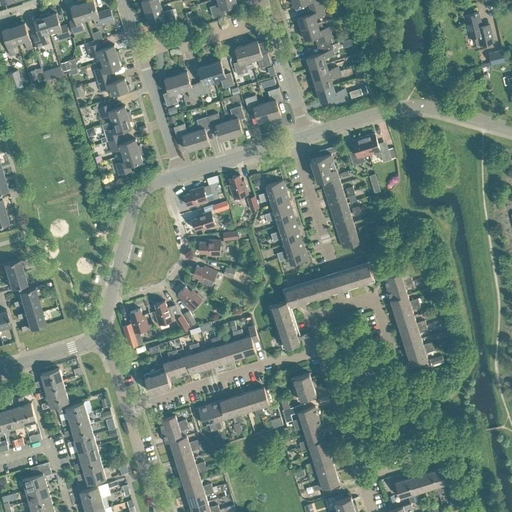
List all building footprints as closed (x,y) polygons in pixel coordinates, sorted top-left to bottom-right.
[(81,20),(87,18),(81,0),(76,0),(78,3),(71,5),(75,18),(69,20),(73,32),(84,29),(81,20)] [(81,0),(87,18),(93,16),(96,25),(113,20),(109,8),(98,11),(94,0),(86,0),(87,0),(86,0),(81,0)] [(142,0),(145,9),(161,4),(159,0),(142,0)] [(235,0),(218,0),(219,2),(209,5),(213,16),(225,12),(224,7),(237,3),(235,0)] [(298,28),(317,22),(315,17),(325,14),(321,3),(309,6),(311,12),(298,16),(300,23),(297,24),(298,28)] [(161,4),(145,9),(149,21),(162,16),(164,22),(176,19),(172,7),(163,11),(161,4)] [(187,18),(194,16),(192,9),(185,11),(187,18)] [(44,12),(50,31),(57,29),(60,39),(70,35),(67,23),(61,25),(56,12),(50,14),(49,11),(44,12)] [(483,29),(479,11),(464,15),(467,28),(466,28),(467,36),(474,35),(477,45),(494,41),(490,27),(483,29)] [(44,33),(50,31),(44,12),(40,14),(41,17),(34,19),(38,32),(33,34),(37,46),(47,43),(44,33)] [(12,22),(18,41),(25,39),(28,49),(33,47),(25,22),(18,24),(17,21),(12,22)] [(314,36),(317,47),(331,42),(334,41),(330,26),(326,27),(323,25),(321,21),(317,22),(298,28),(300,33),(303,32),(305,39),(314,36)] [(12,43),(18,41),(12,22),(8,24),(9,27),(3,29),(11,54),(15,53),(12,43)] [(246,43),(251,59),(257,57),(260,67),(264,65),(268,77),(276,74),(272,63),(271,63),(267,51),(262,53),(257,40),(246,43)] [(102,59),(121,53),(119,49),(116,50),(114,43),(101,48),(99,42),(87,46),(90,56),(100,53),(102,59)] [(309,62),(306,63),(307,68),(326,62),(324,56),(334,53),(332,48),(334,47),(333,43),(332,43),(331,42),(317,47),(319,52),(307,56),(309,62)] [(245,61),(251,59),(246,43),(235,47),(239,60),(234,62),(237,74),(248,70),(245,61)] [(491,63),(505,60),(503,49),(488,52),(491,63)] [(360,58),(359,52),(352,54),(354,60),(360,58)] [(97,79),(109,75),(108,70),(121,66),(119,59),(122,58),(121,53),(102,59),(98,60),(100,67),(94,69),(97,79)] [(77,56),(62,59),(64,68),(78,65),(77,56)] [(209,63),(214,79),(220,77),(223,87),(234,83),(230,71),(225,73),(220,60),(209,63)] [(314,78),(339,70),(338,65),(328,68),(326,62),(307,68),(309,72),(312,71),(314,78)] [(208,81),(214,79),(209,63),(198,67),(202,80),(196,82),(200,94),(211,90),(208,81)] [(365,74),(363,67),(356,70),(358,76),(365,74)] [(11,86),(23,82),(19,68),(6,72),(11,86)] [(28,70),(31,79),(38,77),(35,68),(28,70)] [(200,94),(196,82),(191,84),(187,70),(175,74),(180,89),(187,87),(190,97),(200,94)] [(314,90),(333,84),(331,78),(341,75),(339,70),(314,78),(316,84),(313,85),(314,90)] [(174,91),(180,89),(175,74),(165,77),(169,90),(163,92),(167,104),(177,101),(174,91)] [(109,75),(97,79),(101,90),(107,88),(108,93),(110,94),(131,88),(130,83),(127,84),(125,77),(111,81),(109,75)] [(333,84),(314,90),(316,94),(318,93),(321,100),(346,92),(345,87),(335,91),(333,84)] [(349,90),(351,97),(368,91),(366,84),(360,86),(360,87),(349,90)] [(80,85),(74,87),(76,96),(83,94),(80,85)] [(239,92),(237,86),(231,88),(233,94),(239,92)] [(264,101),(269,117),(281,113),(276,100),(282,98),(278,86),(268,90),(271,99),(264,101)] [(269,117),(264,101),(259,103),(256,94),(245,97),(249,109),(254,107),(259,120),(269,117)] [(112,120),(131,114),(130,110),(127,111),(125,104),(111,108),(108,99),(96,103),(96,104),(93,105),(95,111),(99,110),(101,117),(111,114),(112,120)] [(227,119),(232,135),(243,132),(239,118),(244,116),(241,104),(230,108),(233,117),(227,119)] [(177,111),(176,105),(167,107),(169,113),(177,111)] [(232,135),(227,119),(221,121),(218,112),(207,115),(211,127),(217,125),(221,138),(232,135)] [(108,140),(120,136),(118,131),(132,126),(130,120),(133,119),(131,114),(112,120),(109,121),(111,127),(105,129),(108,140)] [(206,129),(211,127),(207,115),(197,118),(200,128),(193,130),(198,146),(210,142),(206,129)] [(198,146),(193,130),(187,132),(184,122),(174,125),(177,138),(183,136),(187,149),(198,146)] [(364,136),(369,153),(375,151),(377,156),(381,154),(383,160),(395,156),(392,146),(389,148),(386,140),(378,142),(375,132),(364,136)] [(123,153),(142,147),(140,143),(138,144),(135,137),(122,142),(120,136),(108,140),(112,151),(121,147),(123,153)] [(363,155),(369,153),(364,136),(352,139),(355,149),(350,151),(353,163),(364,160),(363,155)] [(317,179),(321,178),(338,173),(331,152),(340,149),(338,144),(318,150),(320,155),(311,158),(317,179)] [(142,147),(123,153),(120,154),(122,161),(116,163),(119,173),(131,170),(129,164),(143,160),(140,153),(143,152),(142,147)] [(380,188),(374,171),(368,173),(374,190),(380,188)] [(242,180),(240,173),(229,176),(231,183),(229,184),(233,197),(248,192),(244,179),(242,180)] [(324,188),(341,182),(338,173),(321,178),(324,188)] [(209,183),(219,180),(217,174),(207,177),(209,183)] [(106,188),(116,185),(114,178),(104,181),(106,188)] [(269,194),(286,189),(283,179),(266,184),(269,194)] [(327,197),(344,192),(341,182),(324,188),(327,197)] [(190,191),(184,193),(187,204),(194,201),(194,204),(208,200),(208,199),(213,198),(208,184),(203,185),(190,189),(190,191)] [(272,204),(289,198),(286,189),(269,194),(272,204)] [(330,207),(347,202),(344,192),(327,197),(330,207)] [(251,209),(260,206),(256,194),(247,196),(251,209)] [(275,213),(292,208),(289,198),(272,204),(275,213)] [(334,217),(350,212),(347,202),(330,207),(334,217)] [(278,223),(295,218),(292,208),(275,213),(278,223)] [(0,223),(8,221),(5,209),(0,210),(0,223)] [(202,228),(216,224),(211,209),(197,213),(198,216),(191,218),(195,228),(201,226),(202,228)] [(337,227),(353,221),(350,212),(334,217),(337,227)] [(282,233),(298,228),(295,218),(278,223),(282,233)] [(340,236),(356,231),(353,221),(337,227),(340,236)] [(285,243),(301,237),(298,228),(282,233),(285,243)] [(225,239),(239,237),(238,229),(224,231),(225,239)] [(356,231),(340,236),(343,246),(359,241),(356,231)] [(288,252),(304,247),(301,237),(285,243),(288,252)] [(220,254),(221,238),(206,238),(206,241),(199,240),(199,251),(206,251),(206,254),(220,254)] [(304,247),(288,252),(291,262),(307,257),(304,247)] [(375,275),(380,273),(375,257),(370,259),(375,275)] [(8,275),(23,270),(19,258),(4,263),(8,275)] [(323,277),(286,289),(289,298),(291,305),(328,294),(329,293),(333,292),(339,290),(342,289),(349,287),(374,279),(373,275),(369,262),(345,270),(337,272),(333,274),(328,275),(323,277)] [(203,267),(197,264),(193,274),(199,276),(198,279),(211,284),(217,270),(204,264),(203,267)] [(233,276),(236,269),(224,264),(221,271),(233,276)] [(23,270),(8,275),(11,287),(27,283),(23,270)] [(387,287),(412,280),(411,275),(402,278),(400,271),(384,276),(387,287)] [(391,298),(407,293),(405,287),(414,284),(412,280),(387,287),(391,298)] [(190,290),(185,285),(178,292),(183,297),(181,299),(191,309),(202,298),(192,288),(190,290)] [(22,303),(38,298),(34,286),(19,290),(22,303)] [(394,309),(419,301),(418,297),(409,300),(407,293),(391,298),(394,309)] [(26,315),(42,310),(38,298),(22,303),(26,315)] [(160,323),(174,319),(169,305),(167,306),(165,299),(155,303),(157,309),(155,310),(160,323)] [(286,299),(269,304),(283,346),(300,341),(299,338),(305,336),(304,333),(298,335),(286,299)] [(398,320),(414,315),(412,308),(420,306),(419,301),(394,309),(398,320)] [(142,314),(140,307),(130,310),(132,317),(130,318),(132,325),(124,328),(130,346),(140,343),(136,331),(149,327),(145,313),(142,314)] [(0,309),(0,326),(10,324),(5,308),(0,309)] [(42,310),(26,315),(30,328),(45,323),(42,310)] [(184,313),(191,325),(196,322),(189,310),(184,313)] [(189,326),(182,313),(175,316),(183,329),(189,326)] [(401,331),(426,323),(425,319),(416,321),(414,315),(398,320),(401,331)] [(404,342),(421,337),(419,330),(427,327),(426,323),(401,331),(404,342)] [(237,329),(245,354),(256,350),(254,342),(259,340),(254,324),(248,326),(250,334),(244,336),(241,327),(237,329)] [(234,357),(245,354),(237,329),(233,330),(235,339),(229,341),(234,357)] [(234,357),(229,341),(222,343),(220,334),(215,336),(223,361),(234,357)] [(212,364),(223,361),(215,336),(211,337),(214,346),(207,348),(212,364)] [(408,353),(433,345),(431,340),(423,343),(421,337),(404,342),(408,353)] [(212,364),(207,348),(201,350),(198,341),(194,343),(202,368),(212,364)] [(191,371),(202,368),(194,343),(189,344),(192,352),(185,354),(191,371)] [(151,353),(160,350),(158,344),(149,347),(151,353)] [(433,345),(408,353),(411,364),(428,359),(426,352),(434,349),(433,345)] [(191,371),(185,354),(179,357),(176,348),(172,349),(180,374),(191,371)] [(169,378),(180,374),(172,349),(167,351),(170,359),(163,361),(165,366),(169,378)] [(432,364),(445,360),(442,353),(430,357),(432,364)] [(171,384),(169,378),(165,366),(144,372),(150,390),(157,388),(159,392),(165,390),(164,386),(171,384)] [(44,383),(63,378),(59,367),(41,372),(44,383)] [(312,379),(309,371),(291,377),(298,398),(316,393),(314,385),(318,384),(316,377),(312,379)] [(48,395),(66,389),(63,378),(44,383),(48,395)] [(253,389),(261,414),(265,413),(263,404),(269,402),(270,405),(277,403),(271,386),(265,388),(264,386),(253,389)] [(66,389),(48,395),(51,406),(69,400),(66,389)] [(256,415),(261,414),(253,389),(242,392),(247,409),(254,407),(256,415)] [(241,411),(247,409),(242,392),(231,396),(239,421),(244,420),(241,411)] [(109,404),(107,396),(101,398),(103,406),(109,404)] [(235,422),(239,421),(231,396),(220,399),(226,416),(232,414),(235,422)] [(284,409),(290,407),(287,398),(281,400),(284,409)] [(219,418),(226,416),(220,399),(209,403),(217,428),(222,426),(219,418)] [(84,400),(68,405),(67,403),(57,406),(60,413),(67,411),(69,417),(87,411),(84,400)] [(20,404),(26,423),(37,420),(31,401),(20,404)] [(213,429),(217,428),(209,403),(198,406),(203,423),(210,421),(213,429)] [(15,426),(26,423),(20,404),(9,408),(15,426)] [(295,405),(290,407),(284,409),(286,414),(297,410),(295,405)] [(294,424),(319,416),(315,405),(299,410),(301,417),(292,419),(294,424)] [(0,416),(4,429),(15,426),(9,408),(0,410),(0,416)] [(112,415),(111,409),(102,411),(103,418),(112,415)] [(72,428),(90,422),(87,411),(69,417),(72,428)] [(162,430),(187,422),(186,418),(178,420),(175,414),(159,419),(162,430)] [(306,432),(322,427),(319,416),(294,424),(295,428),(303,425),(306,432)] [(75,439),(94,433),(90,422),(72,428),(75,439)] [(183,436),(182,435),(180,429),(189,427),(187,422),(162,430),(166,441),(170,440),(183,436)] [(300,445),(325,438),(322,427),(306,432),(308,438),(299,441),(300,445)] [(118,435),(116,428),(109,430),(111,436),(118,435)] [(78,450),(97,444),(94,433),(75,439),(78,450)] [(174,450),(199,442),(197,438),(189,441),(187,434),(182,435),(183,436),(170,440),(174,450)] [(312,454),(329,448),(325,438),(300,445),(302,450),(310,447),(312,454)] [(177,461),(194,456),(192,450),(200,447),(199,442),(174,450),(177,461)] [(82,461),(100,455),(97,444),(78,450),(82,461)] [(307,467),(332,459),(329,448),(312,454),(314,460),(306,463),(307,467)] [(85,472),(103,466),(100,455),(82,461),(74,463),(76,469),(83,467),(85,472)] [(181,472),(206,464),(204,460),(196,462),(194,456),(177,461),(181,472)] [(319,476),(336,470),(332,459),(307,467),(309,472),(317,469),(319,476)] [(26,489),(47,483),(44,474),(52,472),(48,460),(37,464),(39,473),(23,478),(26,489)] [(119,473),(129,470),(126,463),(117,466),(119,473)] [(184,483),(200,478),(198,471),(207,469),(206,464),(181,472),(184,483)] [(432,469),(439,493),(443,491),(441,483),(449,481),(444,465),(432,469)] [(103,466),(85,472),(88,483),(106,477),(103,466)] [(295,470),(297,476),(305,474),(303,468),(295,470)] [(435,494),(439,493),(432,469),(420,473),(424,488),(432,486),(435,494)] [(336,470),(319,476),(321,482),(313,485),(314,489),(323,486),(323,487),(339,481),(336,470)] [(417,491),(424,488),(420,473),(408,476),(415,500),(419,499),(417,491)] [(411,501),(415,500),(408,476),(395,480),(400,496),(408,493),(411,501)] [(187,494),(212,486),(211,482),(203,484),(200,478),(184,483),(187,494)] [(29,500),(50,494),(47,483),(26,489),(29,500)] [(83,501),(106,494),(104,489),(100,490),(99,484),(80,490),(83,501)] [(191,505),(207,500),(205,493),(214,490),(212,486),(187,494),(191,505)] [(338,507),(330,509),(330,511),(356,511),(353,499),(360,497),(359,495),(352,497),(351,494),(343,497),(342,492),(334,495),(338,507)] [(390,505),(398,503),(394,493),(387,495),(390,505)] [(32,511),(53,505),(50,494),(29,500),(32,511)] [(86,511),(109,505),(106,494),(83,501),(86,511)] [(449,497),(452,506),(459,503),(457,495),(449,497)] [(193,511),(205,511),(219,508),(218,503),(209,506),(207,500),(191,505),(193,511)] [(306,511),(314,511),(312,502),(304,505),(306,511)] [(405,511),(404,509),(412,506),(411,502),(387,509),(388,511),(405,511)]
